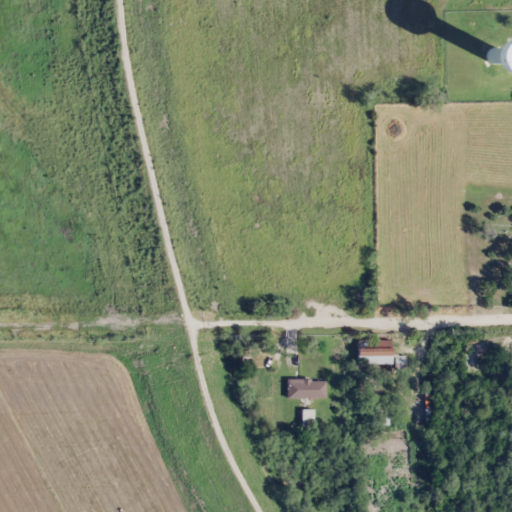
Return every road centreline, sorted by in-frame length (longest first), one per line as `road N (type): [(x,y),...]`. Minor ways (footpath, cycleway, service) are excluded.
road 1 (residential): [(266,511),(239,464),(157,148),(138,0)]
road 2 (residential): [(511,321),(201,321)]
